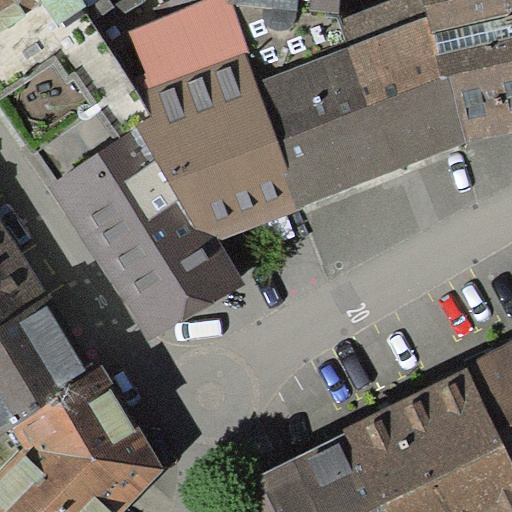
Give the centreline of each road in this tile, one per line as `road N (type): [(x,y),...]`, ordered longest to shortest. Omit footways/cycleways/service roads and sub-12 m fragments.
road 1 (residential): [(198,431),(296,341),(511,218)]
road 2 (residential): [(0,158),(198,431)]
